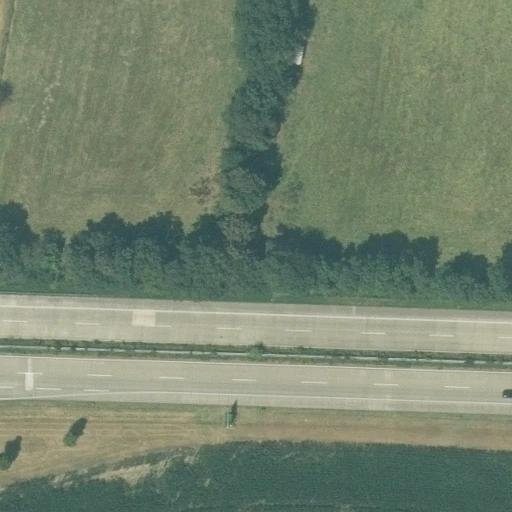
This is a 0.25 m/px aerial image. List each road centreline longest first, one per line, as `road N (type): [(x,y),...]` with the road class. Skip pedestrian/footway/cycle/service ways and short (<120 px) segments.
road 1 (motorway): [(511,338),(0,320)]
road 2 (motorway): [(0,371),(511,388)]
